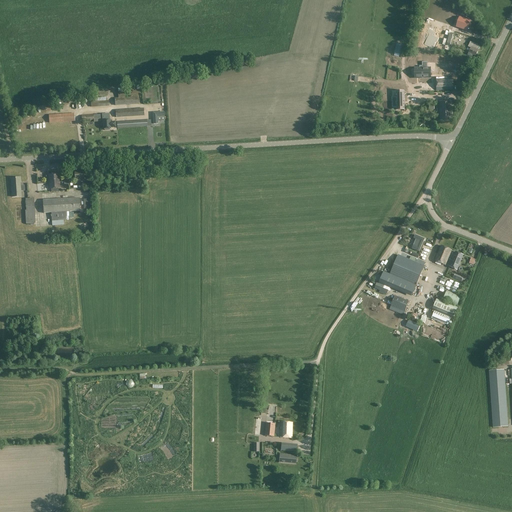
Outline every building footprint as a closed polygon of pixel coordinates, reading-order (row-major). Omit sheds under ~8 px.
[(453,26),(453,27),(467,31),(471,21),(457,16),(457,17),(455,23),(454,24),(453,26)] [(454,38),(456,30),(435,25),(432,36),(448,40),(449,36),(454,38)] [(471,48),(468,56),(472,58),(473,55),(476,56),(478,51),(480,46),(471,42),(468,47),(471,48)] [(423,78),(422,66),(419,66),(419,68),(414,69),(415,78),(423,78)] [(422,66),(423,78),(431,78),(430,68),(425,68),(425,66),(422,66)] [(436,78),(436,90),(454,90),(453,77),(436,78)] [(396,91),(396,98),(392,98),(392,101),(402,101),(404,100),(404,91),(396,91)] [(137,96),(118,98),(115,98),(115,105),(138,104),(137,96)] [(98,101),(97,99),(97,98),(90,98),(91,107),(109,106),(109,100),(103,100),(98,101)] [(404,100),(402,101),(392,101),(392,108),(396,107),(396,108),(396,110),(405,110),(404,100)] [(452,101),(440,102),(440,120),(453,120),(452,101)] [(144,108),(116,110),(116,118),(144,115),(144,108)] [(164,112),(153,113),(153,124),(158,123),(158,121),(157,117),(164,116),(164,112)] [(74,113),(49,115),(49,123),(75,121),(74,113)] [(105,117),(106,120),(102,120),(103,124),(104,129),(105,130),(110,130),(110,129),(111,128),(111,127),(116,127),(115,122),(110,122),(110,120),(109,117),(105,117)] [(79,181),(83,181),(84,181),(84,171),(75,172),(75,178),(79,178),(79,181)] [(52,175),(49,175),(50,189),(59,189),(58,175),(56,175),(55,174),(53,174),(52,175)] [(20,178),(11,178),(12,197),(21,196),(20,178)] [(26,224),(36,223),(34,198),(26,199),(26,210),(25,210),(26,224)] [(80,211),(79,198),(43,200),(44,214),(51,213),(52,221),(52,226),(64,225),(63,221),(70,220),(70,212),(80,211)] [(414,245),(412,249),(417,250),(420,252),(424,242),(425,239),(415,235),(414,238),(416,239),(419,240),(420,241),(419,244),(418,247),(414,245)] [(441,246),(435,261),(446,265),(452,250),(441,246)] [(456,252),(450,266),(457,269),(463,255),(456,252)] [(398,255),(390,275),(416,286),(425,266),(398,255)] [(416,286),(390,275),(384,272),(379,283),(412,297),(416,286)] [(456,293),(459,285),(452,283),(451,285),(448,284),(448,286),(453,288),(451,292),(456,293)] [(461,296),(447,291),(443,300),(458,306),(461,296)] [(395,296),(391,306),(406,312),(409,301),(395,296)] [(439,300),(437,306),(456,313),(458,307),(439,300)] [(451,318),(435,311),(432,319),(448,325),(451,318)] [(505,370),(489,371),(493,428),(509,427),(505,370)] [(281,422),(280,437),(292,438),(292,423),(281,422)] [(275,424),(266,423),(264,436),(274,436),(275,424)] [(297,451),(297,444),(282,443),(281,450),(297,451)] [(280,454),(279,463),(296,464),(296,456),(280,454)]
